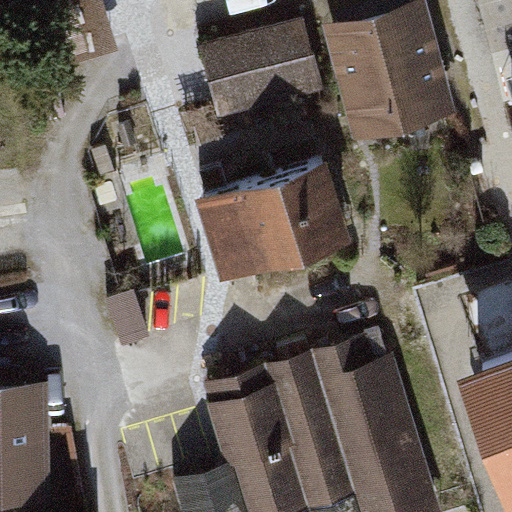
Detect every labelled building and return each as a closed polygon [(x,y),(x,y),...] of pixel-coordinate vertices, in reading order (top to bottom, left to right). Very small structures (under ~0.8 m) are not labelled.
[(420,0),(378,0),(326,13),(355,127),(447,104),(420,0)] [(305,15),(203,40),(219,107),(321,83),(305,15)] [(329,149),(197,189),(221,266),(352,226),(329,149)] [(511,309),(498,267),(432,290),(500,490),(511,485),(511,309)] [(205,378),(248,511),(250,511),(351,480),(361,511),(408,511),(438,503),(381,322),(205,378)] [(0,375),(0,498),(49,497),(46,374),(0,375)]
